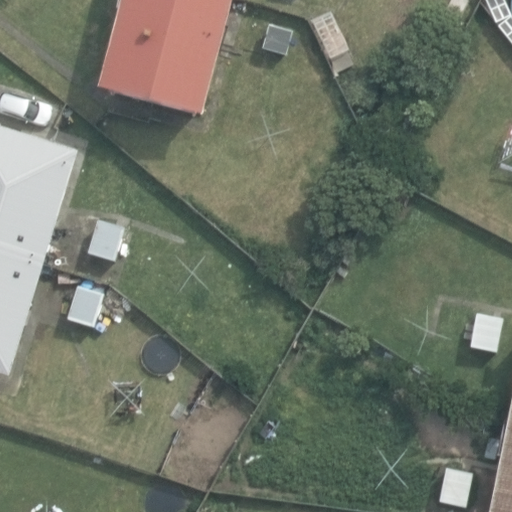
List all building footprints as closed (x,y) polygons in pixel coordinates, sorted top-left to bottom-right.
[(117,0),(93,92),(198,119),(229,0),(117,0)] [(261,50),(286,57),(293,32),(268,25),(261,50)] [(0,378),(6,381),(75,155),(52,148),(0,132),(0,378)] [(114,263),(124,228),(98,221),(88,256),(114,263)] [(93,328),(104,295),(76,287),(66,320),(93,328)] [(469,349),(497,354),(503,319),(476,314),(469,349)] [(511,511),(511,371),(502,419),(483,511),(511,511)] [(438,503),(466,509),(473,474),(445,468),(438,503)]
